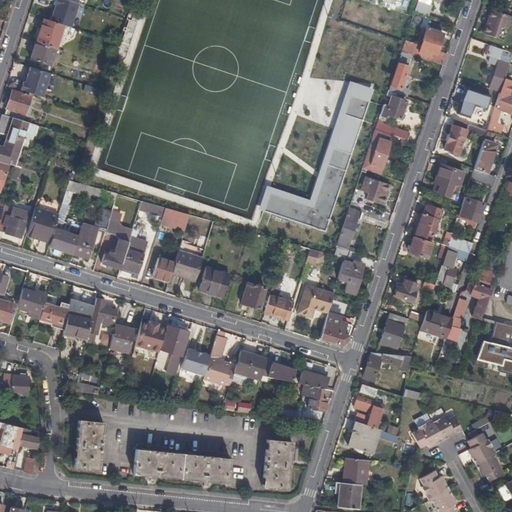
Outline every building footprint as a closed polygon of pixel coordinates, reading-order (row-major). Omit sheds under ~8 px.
[(55,5),(50,21),(64,25),(69,27),(77,3),(66,0),(54,0),(53,4),(55,5)] [(423,15),(426,16),(430,4),(428,4),(429,0),(431,0),(438,2),(438,0),(416,0),(413,11),(423,15)] [(342,5),(335,3),(331,17),(337,19),(342,5)] [(495,37),(499,26),(506,28),(510,16),(491,9),(483,33),(495,37)] [(413,11),(410,22),(420,25),(423,15),(413,11)] [(113,62),(119,64),(135,14),(129,12),(113,62)] [(54,49),(56,49),(60,35),(64,25),(50,21),(43,18),(35,42),(41,44),(54,49)] [(68,38),(71,27),(69,27),(64,25),(60,35),(68,38)] [(421,45),(437,50),(443,33),(426,28),(426,29),(422,42),(421,45)] [(441,64),(443,65),(447,53),(437,50),(421,45),(422,42),(418,41),(405,36),(404,41),(414,45),(411,54),(419,57),(441,64)] [(402,51),(411,54),(414,45),(404,41),(401,50),(402,51)] [(49,65),(54,49),(41,44),(35,42),(30,59),(49,65)] [(502,49),(490,45),(487,54),(491,56),(499,59),(500,54),(502,49)] [(511,53),(511,52),(502,49),(500,54),(503,55),(510,58),(511,53)] [(395,93),(407,96),(409,90),(405,89),(408,81),(403,79),(408,66),(406,66),(409,59),(417,62),(419,57),(411,54),(402,51),(401,50),(388,90),(395,93)] [(497,65),(489,88),(499,91),(509,62),(510,58),(503,55),(500,63),(498,63),(497,65)] [(489,63),(497,65),(498,63),(499,59),(491,56),(489,63)] [(37,95),(41,97),(49,73),(45,72),(28,67),(23,81),(22,81),(19,90),(37,95)] [(326,75),(328,71),(315,67),(308,89),(321,93),(326,75)] [(336,74),(328,71),(326,75),(321,93),(329,96),(336,74)] [(379,89),(348,78),(344,89),(365,96),(361,106),(351,103),(344,124),(365,131),(379,89)] [(99,94),(100,90),(83,84),(81,89),(93,93),(94,92),(99,94)] [(486,130),(499,134),(501,128),(495,126),(500,109),(510,112),(511,105),(511,95),(508,94),(510,89),(503,86),(501,92),(499,91),(486,130)] [(490,96),(465,87),(456,113),(469,117),(473,105),(486,109),(490,96)] [(374,129),(379,131),(381,123),(382,120),(384,121),(386,117),(392,119),(392,116),(399,118),(402,111),(403,108),(405,101),(394,97),(395,93),(388,90),(376,124),(374,129)] [(3,115),(22,120),(29,97),(11,91),(3,115)] [(301,110),(313,114),(317,103),(304,99),(301,110)] [(313,114),(333,121),(337,110),(317,103),(313,114)] [(13,165),(14,165),(21,145),(28,123),(22,120),(3,115),(1,114),(0,117),(0,132),(7,135),(3,148),(0,147),(0,161),(8,164),(13,165)] [(468,124),(454,119),(444,149),(457,154),(466,131),(468,124)] [(31,140),(36,125),(28,123),(21,145),(26,146),(28,139),(31,140)] [(379,131),(392,135),(394,136),(396,128),(381,123),(379,131)] [(468,124),(466,131),(484,137),(486,130),(468,124)] [(394,136),(407,140),(409,133),(396,128),(394,136)] [(363,169),(378,174),(392,135),(379,131),(374,129),(364,161),(361,168),(363,169)] [(478,164),(476,170),(485,173),(495,145),(486,142),(480,157),(478,164)] [(439,184),(436,193),(447,197),(452,183),(458,185),(462,172),(440,164),(434,183),(439,184)] [(16,180),(20,167),(16,166),(14,165),(13,165),(10,178),(16,180)] [(476,170),(473,168),(470,177),(493,185),(495,177),(485,173),(476,170)] [(366,199),(381,204),(383,198),(385,199),(389,184),(366,177),(361,191),(368,193),(366,199)] [(90,195),(92,187),(72,182),(69,181),(66,187),(90,195)] [(511,182),(510,181),(503,200),(511,202),(511,182)] [(114,203),(116,194),(92,187),(90,195),(90,196),(114,203)] [(464,196),(460,207),(458,215),(476,221),(483,203),(464,196)] [(165,208),(152,205),(140,201),(138,209),(162,216),(165,208)] [(0,230),(0,231),(5,215),(8,205),(3,203),(0,211),(0,230)] [(421,213),(414,235),(432,240),(442,210),(426,204),(423,214),(421,213)] [(0,231),(0,232),(20,238),(23,228),(25,229),(27,222),(24,221),(26,211),(12,207),(9,217),(5,215),(0,231)] [(66,209),(60,207),(57,216),(49,242),(48,247),(54,249),(54,247),(72,253),(77,236),(60,230),(66,209)] [(105,232),(111,211),(98,207),(92,226),(97,228),(96,230),(105,232)] [(351,252),(353,253),(354,249),(347,247),(350,238),(354,239),(357,232),(352,231),(356,219),(359,219),(362,212),(348,207),(335,246),(351,252)] [(49,242),(57,216),(34,208),(25,235),(49,242)] [(129,236),(132,229),(123,226),(117,223),(119,213),(111,211),(105,232),(114,234),(118,238),(113,254),(110,254),(110,256),(103,254),(101,262),(120,268),(129,236)] [(92,226),(81,223),(77,236),(72,253),(88,258),(93,241),(96,230),(97,228),(92,226)] [(147,241),(129,236),(120,268),(137,273),(147,241)] [(408,252),(426,258),(431,243),(413,237),(408,252)] [(469,253),(471,246),(454,239),(451,247),(458,249),(469,253)] [(104,243),(103,252),(111,253),(113,244),(104,243)] [(438,256),(443,258),(446,250),(447,245),(442,244),(438,256)] [(447,245),(446,250),(456,254),(458,249),(451,247),(447,245)] [(349,259),(351,252),(335,246),(333,255),(343,258),(349,259)] [(317,269),(322,252),(309,248),(304,265),(317,269)] [(443,258),(434,284),(449,289),(451,285),(456,270),(451,268),(455,257),(466,261),(469,253),(458,249),(456,254),(446,250),(443,258)] [(195,281),(202,258),(178,250),(174,263),(172,270),(186,275),(185,278),(195,281)] [(487,287),(490,289),(502,259),(494,256),(488,270),(478,267),(473,281),(487,286),(487,287)] [(168,281),(172,270),(174,263),(157,258),(151,276),(168,281)] [(343,261),(337,279),(347,281),(344,290),(355,293),(363,263),(352,261),(351,263),(343,261)] [(222,297),(229,274),(206,267),(199,290),(222,297)] [(263,313),(287,320),(293,302),(276,297),(280,285),(278,284),(280,276),(278,275),(278,273),(276,272),(263,313)] [(394,294),(412,300),(417,284),(404,279),(401,287),(396,286),(394,294)] [(470,316),(479,319),(490,289),(487,287),(469,281),(468,281),(465,288),(469,290),(468,293),(478,297),(470,316)] [(249,306),(258,309),(264,288),(247,283),(240,304),(249,307),(249,306)] [(394,286),(388,284),(384,296),(390,298),(394,286)] [(327,313),(333,293),(332,293),(305,285),(297,313),(311,318),(314,309),(327,313)] [(31,318),(39,320),(39,319),(44,302),(46,295),(46,293),(34,290),(33,292),(22,289),(17,308),(27,311),(32,313),(31,318)] [(459,296),(450,320),(449,323),(457,326),(467,299),(459,296)] [(67,312),(66,314),(90,319),(93,305),(70,298),(69,303),(67,312)] [(90,319),(86,338),(85,341),(92,343),(94,333),(96,333),(98,323),(108,325),(113,320),(115,310),(102,306),(103,300),(95,298),(93,305),(90,319)] [(0,299),(0,324),(0,325),(2,320),(9,322),(15,304),(2,300),(0,299)] [(50,325),(63,329),(64,324),(66,314),(67,312),(69,303),(61,301),(59,307),(44,302),(39,319),(51,323),(50,325)] [(422,322),(420,329),(444,338),(448,325),(449,323),(450,320),(425,311),(424,316),(422,322)] [(407,318),(390,312),(380,342),(397,348),(407,318)] [(410,312),(408,318),(422,322),(424,316),(410,312)] [(63,329),(62,333),(86,338),(90,319),(66,314),(64,324),(63,329)] [(327,314),(323,327),(323,328),(320,338),(342,345),(346,342),(351,325),(340,322),(341,318),(327,314)] [(141,322),(135,341),(159,348),(164,328),(158,326),(158,325),(148,323),(148,324),(141,322)] [(511,348),(506,347),(511,326),(493,322),(488,343),(481,341),(472,365),(484,369),(486,362),(498,365),(497,372),(511,375),(511,348)] [(114,324),(108,348),(126,353),(132,328),(114,324)] [(167,373),(176,375),(187,340),(189,332),(167,325),(165,328),(159,349),(173,353),(167,373)] [(448,325),(444,338),(453,341),(457,329),(448,325)] [(203,375),(202,378),(224,385),(226,377),(229,371),(230,365),(216,360),(217,358),(220,359),(226,339),(224,338),(216,336),(209,358),(208,358),(203,375)] [(180,369),(203,375),(208,358),(209,356),(201,354),(193,351),(186,349),(180,369)] [(233,371),(260,379),(261,375),(265,361),(266,358),(240,350),(233,371)] [(383,361),(400,366),(403,355),(370,352),(362,377),(373,381),(380,359),(383,359),(383,361)] [(400,366),(406,367),(406,365),(406,363),(408,362),(411,356),(403,355),(400,366)] [(265,361),(261,375),(267,377),(271,363),(265,361)] [(271,363),(267,377),(291,382),(295,370),(271,363)] [(328,377),(301,369),(297,383),(304,384),(323,388),(324,388),(328,377)] [(224,385),(229,386),(233,372),(229,371),(226,377),(224,385)] [(10,394),(26,395),(27,377),(24,376),(24,373),(19,373),(19,376),(13,376),(3,374),(0,388),(11,389),(10,394)] [(76,382),(74,389),(82,390),(98,392),(99,385),(76,382)] [(326,399),(323,399),(320,398),(323,388),(304,384),(301,394),(310,396),(308,407),(324,411),(326,399)] [(377,387),(361,384),(359,392),(374,396),(377,387)] [(10,394),(11,389),(0,388),(0,387),(0,396),(10,397),(10,394)] [(404,390),(403,397),(417,399),(419,392),(404,390)] [(370,413),(367,425),(377,428),(382,410),(373,407),(374,402),(357,396),(354,408),(370,413)] [(224,409),(234,410),(234,401),(224,401),(224,409)] [(384,405),(374,402),(373,407),(382,410),(384,405)] [(440,407),(427,415),(430,420),(431,422),(445,415),(440,407)] [(413,421),(416,427),(429,420),(425,414),(413,421)] [(447,418),(445,415),(431,422),(441,440),(461,430),(452,415),(447,418)] [(73,467),(98,470),(103,422),(77,420),(73,467)] [(431,422),(430,420),(429,420),(416,427),(417,429),(410,433),(418,448),(419,448),(425,444),(427,448),(441,440),(431,422)] [(367,425),(355,421),(352,431),(351,431),(351,432),(354,433),(349,447),(372,453),(377,436),(397,442),(398,434),(377,428),(367,425)] [(15,428),(21,430),(22,428),(4,423),(0,437),(0,444),(9,447),(10,447),(15,428)] [(21,430),(18,444),(35,448),(37,438),(27,436),(29,429),(22,428),(21,430)] [(480,434),(466,441),(466,442),(470,449),(466,451),(474,464),(491,454),(494,453),(487,440),(484,441),(480,434)] [(262,487),(287,489),(291,442),(266,439),(262,487)] [(131,474),(227,483),(229,459),(133,449),(131,474)] [(5,467),(12,469),(16,452),(10,451),(7,460),(6,460),(5,467)] [(491,454),(474,464),(481,478),(485,476),(489,484),(503,476),(491,454)] [(23,471),(32,474),(35,460),(32,459),(26,458),(23,471)] [(345,483),(361,484),(365,485),(367,460),(345,458),(344,467),(347,467),(345,483)] [(420,487),(427,501),(430,500),(448,490),(441,476),(437,478),(433,471),(418,479),(422,486),(420,487)] [(339,494),(338,507),(358,509),(361,484),(345,483),(341,482),(339,494)] [(511,498),(504,485),(497,489),(504,502),(511,498)] [(455,503),(448,490),(430,500),(436,511),(455,511),(452,505),(455,503)]
